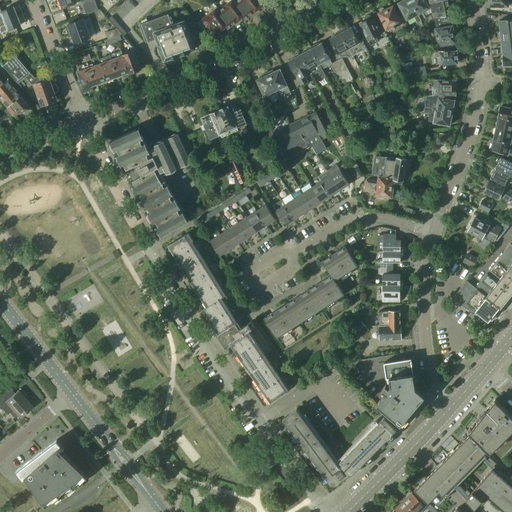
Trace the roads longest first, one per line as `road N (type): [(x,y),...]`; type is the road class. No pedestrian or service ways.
road 1 (residential): [(145,241),(326,511)]
road 2 (residential): [(83,118),(171,86),(342,0)]
road 3 (residential): [(444,413),(424,325),(433,232)]
road 4 (residential): [(289,259),(353,218),(382,216),(433,232)]
road 5 (residential): [(433,232),(483,82)]
road 6 (tertiary): [(347,511),(444,413)]
road 7 (residential): [(32,0),(83,118)]
